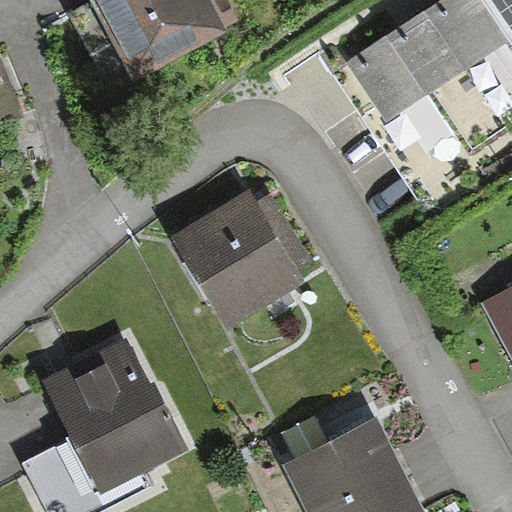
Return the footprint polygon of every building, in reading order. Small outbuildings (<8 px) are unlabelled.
[(95,0),(138,81),(230,33),(212,0),(95,0)] [(511,0),(443,0),(358,59),(396,115),(509,38),(511,42),(511,0)] [(0,120),(23,112),(0,48),(0,120)] [(177,236),(225,324),(300,283),(252,195),(177,236)] [(511,292),(487,305),(511,351),(511,292)] [(45,383),(98,490),(186,447),(133,340),(45,383)] [(288,464),(311,511),(423,511),(379,421),(288,464)]
